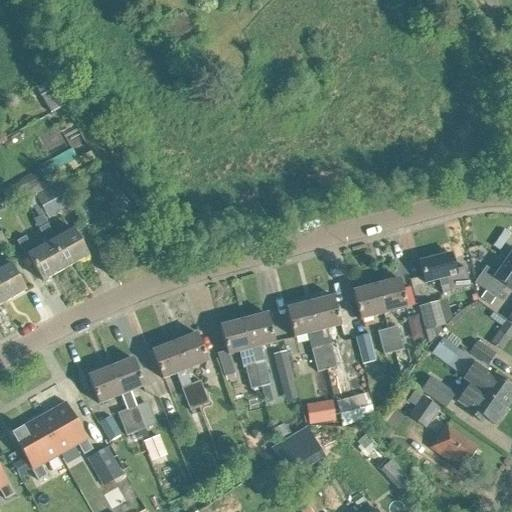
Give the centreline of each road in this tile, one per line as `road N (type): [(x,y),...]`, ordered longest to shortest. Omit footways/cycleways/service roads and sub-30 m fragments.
road 1 (residential): [(0,358),(131,290),(460,200),(511,200)]
road 2 (track): [(511,174),(409,0)]
